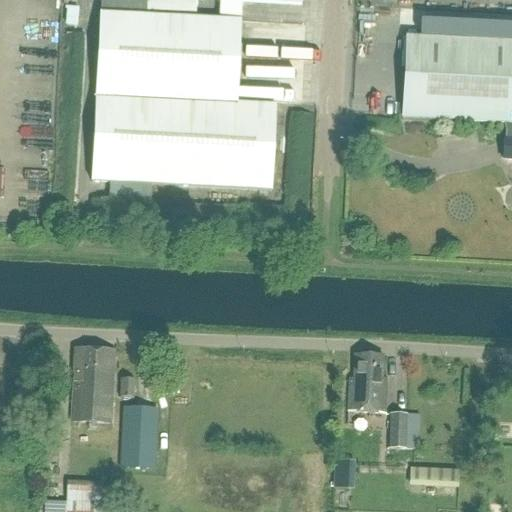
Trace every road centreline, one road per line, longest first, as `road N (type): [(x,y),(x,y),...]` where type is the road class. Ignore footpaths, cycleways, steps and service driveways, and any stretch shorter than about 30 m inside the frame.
road 1 (unclassified): [(511,357),(0,329)]
road 2 (residential): [(327,158),(335,0)]
